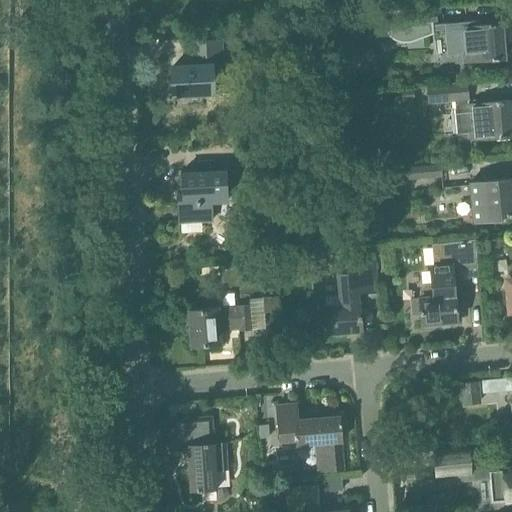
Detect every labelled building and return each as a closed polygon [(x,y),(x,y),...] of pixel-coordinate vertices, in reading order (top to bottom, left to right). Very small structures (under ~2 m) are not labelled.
[(377,37),(397,35),(397,36),(428,34),(428,29),(427,24),(426,8),(375,12),(377,37)] [(448,27),(450,54),(463,53),(464,62),(504,59),(503,48),(506,47),(505,36),(502,35),(501,22),(481,24),(480,19),(427,24),(428,29),(448,27)] [(299,24),(276,25),(277,45),(300,43),(299,24)] [(222,41),(194,42),(195,66),(186,67),(186,68),(172,69),(173,96),(214,94),(212,70),(224,70),(222,41)] [(428,104),(454,102),(457,133),(470,132),(470,141),(511,136),(508,100),(469,104),(468,101),(470,101),(468,82),(426,85),(428,104)] [(402,102),(415,100),(414,88),(401,90),(402,102)] [(309,144),(289,144),(290,164),(310,163),(309,144)] [(225,170),(214,171),(214,158),(195,159),(195,172),(182,173),(183,194),(178,195),(179,222),(211,221),(211,202),(226,200),(225,170)] [(409,179),(442,176),(441,163),(408,166),(409,179)] [(284,175),(283,166),(271,166),(272,176),(284,175)] [(511,177),(470,183),(474,222),(501,220),(501,216),(511,214),(511,177)] [(457,321),(456,309),(462,308),(458,266),(477,264),(475,240),(438,244),(440,266),(429,267),(431,284),(424,285),(419,291),(419,298),(418,298),(421,325),(457,321)] [(328,297),(309,299),(311,329),(325,328),(325,334),(361,330),(358,293),(378,291),(374,248),(360,250),(362,272),(337,274),(340,305),(329,306),(328,297)] [(369,307),(378,306),(377,293),(368,294),(369,307)] [(277,297),(263,298),(264,313),(278,312),(277,297)] [(237,306),(217,308),(217,306),(188,309),(192,347),(220,344),(219,330),(239,329),(239,330),(251,329),(249,304),(237,305),(237,306)] [(511,378),(511,379),(511,378),(478,380),(478,382),(461,383),(463,403),(480,401),(479,393),(511,390),(511,378)] [(398,393),(386,395),(388,409),(394,409),(394,416),(401,415),(401,409),(416,407),(414,383),(397,385),(398,393)] [(341,441),(339,415),(297,418),(296,403),(276,405),(280,441),(296,440),(296,445),(318,443),(321,471),(343,469),(341,441)] [(216,489),(215,471),(227,471),(226,443),(214,444),(212,417),(170,420),(172,444),(187,443),(190,490),(216,489)] [(269,424),(258,425),(259,438),(270,437),(269,424)] [(489,477),(492,501),(511,499),(511,469),(504,470),(503,462),(503,461),(480,463),(480,467),(470,468),(468,449),(433,452),(435,473),(458,471),(459,480),(489,477)] [(327,489),(342,488),(341,476),(325,477),(327,489)] [(347,511),(348,510),(319,511),(317,485),(285,488),(287,511),(347,511)]
